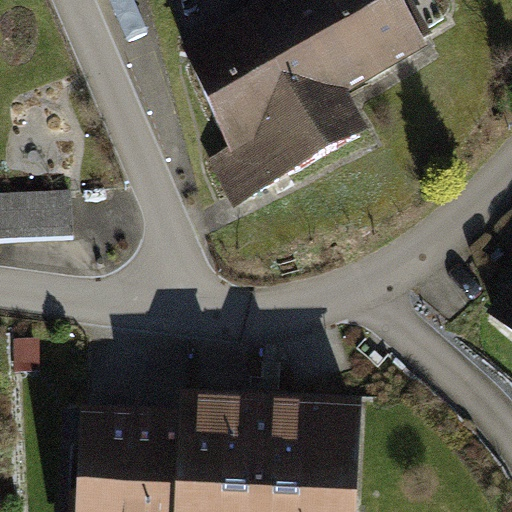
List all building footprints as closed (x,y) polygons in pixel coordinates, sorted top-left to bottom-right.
[(347,99),(431,54),(424,42),(399,0),(269,0),(181,48),(236,146),(211,161),(235,206),(288,177),(367,135),(347,99)] [(434,0),(399,0),(424,42),(435,36),(432,29),(446,20),(434,0)] [(71,190),(0,195),(0,243),(74,238),(71,190)] [(511,293),(490,318),(511,338),(511,293)] [(146,412),(83,409),(77,511),(360,511),(366,403),(278,399),(180,394),(179,413),(146,412)]
